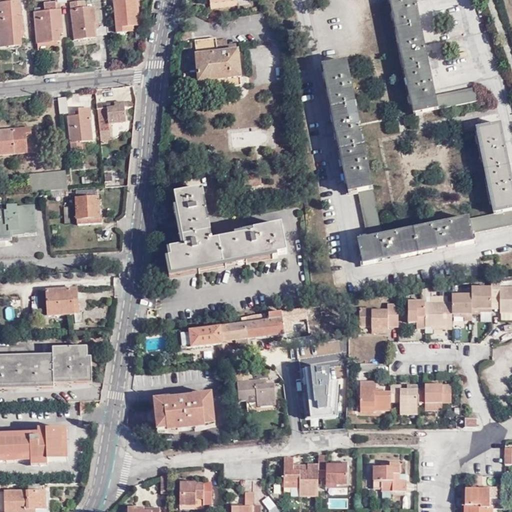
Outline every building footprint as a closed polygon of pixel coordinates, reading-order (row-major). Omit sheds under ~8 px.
[(0,0),(0,36),(1,47),(20,46),(20,37),(19,31),(23,31),(19,1),(6,3),(5,0),(0,0)] [(116,34),(128,34),(128,28),(132,28),(138,27),(135,0),(132,0),(113,2),(116,34)] [(391,0),(415,118),(481,105),(478,91),(438,99),(417,0),(391,0)] [(236,6),(236,1),(209,5),(210,10),(236,6)] [(94,40),(93,31),(93,24),(95,24),(93,9),(83,10),(82,2),(71,3),(75,42),(94,40)] [(62,31),(60,12),(55,12),(55,4),(44,5),(44,14),(41,14),(41,10),(35,10),(37,45),(60,43),(58,36),(58,32),(62,31)] [(230,36),(218,37),(220,51),(239,50),(238,43),(230,44),(230,36)] [(220,51),(218,37),(196,39),(200,81),(242,77),(239,50),(220,51)] [(383,241),(347,67),(324,71),(349,198),(359,196),(368,244),(359,246),(363,270),(473,248),(471,238),(511,229),(511,181),(501,129),(478,133),(494,218),(383,241)] [(242,77),(200,81),(201,88),(243,83),(242,77)] [(100,131),(110,130),(110,122),(125,120),(124,101),(113,102),(114,106),(111,106),(111,102),(105,103),(106,106),(97,107),(100,131)] [(78,111),(79,114),(79,118),(73,119),(69,119),(71,152),(83,152),(82,143),(93,142),(90,110),(78,111)] [(31,137),(31,130),(0,132),(0,155),(27,153),(26,137),(31,137)] [(110,130),(100,131),(100,140),(111,139),(110,130)] [(43,193),(67,190),(65,173),(26,176),(27,194),(43,193)] [(262,183),(261,174),(244,175),(245,185),(262,183)] [(75,192),(76,221),(98,220),(96,191),(75,192)] [(290,252),(283,224),(244,232),(245,236),(214,242),(203,191),(176,196),(186,250),(181,251),(181,249),(172,251),(173,259),(171,259),(174,276),(290,252)] [(1,196),(0,196),(0,247),(6,247),(5,239),(5,232),(10,232),(11,234),(36,232),(34,210),(16,212),(15,210),(8,211),(9,213),(2,214),(1,196)] [(511,289),(499,289),(499,280),(490,282),(490,289),(490,300),(499,300),(499,310),(499,314),(511,313),(511,289)] [(470,296),(451,297),(451,304),(452,315),(460,315),(464,315),(463,319),(463,322),(471,321),(471,315),(480,315),(479,314),(479,310),(490,310),(490,300),(490,289),(471,288),(470,296)] [(76,294),(37,296),(38,321),(73,319),(72,309),(77,309),(76,294)] [(499,300),(490,300),(490,310),(499,310),(499,300)] [(424,304),(424,302),(407,302),(407,324),(415,324),(415,330),(424,330),(424,304)] [(424,304),(424,330),(424,335),(432,335),(432,331),(432,328),(443,328),(443,331),(451,331),(452,315),(451,304),(424,304)] [(397,328),(397,305),(386,305),(386,312),(371,312),(371,310),(358,310),(358,329),(371,328),(370,331),(387,331),(387,328),(397,328)] [(321,306),(309,308),(310,318),(329,315),(329,312),(326,313),(326,308),(322,308),(321,306)] [(309,308),(298,310),(300,320),(310,318),(309,308)] [(75,328),(82,328),(81,319),(78,318),(77,309),(72,309),(73,319),(75,319),(75,328)] [(298,310),(289,311),(290,318),(291,321),(300,320),(298,310)] [(224,345),(227,345),(228,345),(228,342),(236,341),(237,350),(250,349),(249,339),(285,336),(285,333),(283,319),(290,318),(289,311),(243,319),(244,325),(222,328),(224,345)] [(291,321),(290,318),(283,319),(285,333),(293,332),(292,325),(291,321)] [(181,333),(181,335),(182,351),(223,347),(224,345),(222,328),(181,333)] [(294,340),(295,348),(318,345),(317,337),(294,340)] [(21,381),(21,386),(34,385),(34,387),(40,387),(39,385),(56,385),(56,380),(63,380),(63,376),(69,375),(70,380),(70,383),(74,382),(74,380),(90,380),(89,348),(54,349),(54,355),(0,356),(0,388),(5,388),(5,386),(13,386),(13,381),(21,381)] [(375,365),(358,365),(359,374),(375,374),(375,365)] [(275,383),(267,384),(258,385),(257,382),(249,382),(238,383),(239,401),(249,401),(249,396),(257,395),(258,404),(276,401),(275,383)] [(374,413),(389,413),(389,403),(389,394),(375,394),(375,384),(359,383),(359,410),(374,410),(374,413)] [(417,389),(416,404),(424,404),(442,404),(451,404),(451,386),(425,386),(425,389),(417,389)] [(400,416),(417,416),(416,404),(417,389),(417,387),(410,387),(410,392),(406,392),(400,392),(400,387),(389,387),(389,394),(389,403),(399,403),(400,416)] [(213,397),(155,401),(157,431),(215,428),(213,397)] [(442,412),(442,404),(424,404),(424,412),(442,412)] [(477,421),(465,421),(464,430),(477,430),(477,421)] [(31,442),(31,434),(0,434),(0,462),(32,461),(49,461),(69,460),(68,428),(47,429),(47,441),(31,442)] [(31,429),(31,434),(31,442),(47,441),(47,429),(31,429)] [(325,459),(317,460),(317,468),(317,474),(325,474),(325,487),(335,488),(335,489),(346,489),(346,469),(326,468),(325,459)] [(317,474),(317,468),(291,468),(291,461),(283,460),(282,490),(290,491),(297,491),(297,500),(317,501),(317,474)] [(406,483),(399,483),(393,483),(393,477),(399,477),(399,467),(380,467),(380,470),(373,470),(373,492),(381,492),(380,494),(406,495),(406,483)] [(170,478),(161,477),(160,494),(169,494),(170,478)] [(187,488),(187,485),(179,484),(179,508),(195,509),(195,507),(211,507),(212,488),(187,488)] [(493,511),(493,508),(489,508),(490,491),(478,491),(478,488),(465,488),(465,506),(466,506),(465,511),(493,511)] [(47,508),(46,490),(0,491),(0,511),(29,511),(29,509),(47,508)] [(252,511),(253,508),(253,495),(245,495),(245,503),(245,509),(231,509),(231,511),(252,511)]
